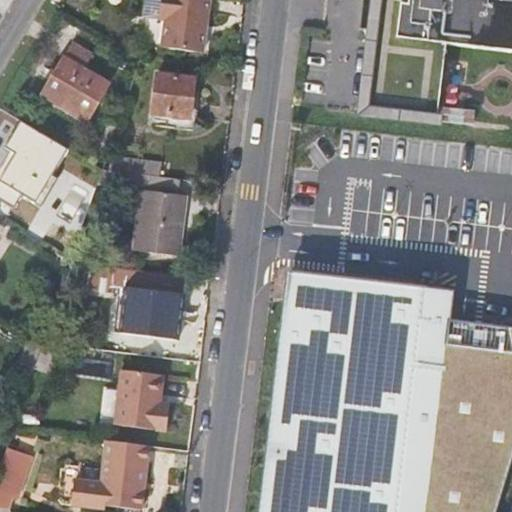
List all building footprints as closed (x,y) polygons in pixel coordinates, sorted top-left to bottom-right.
[(206,51),(212,0),(149,0),(147,16),(161,18),(168,19),(165,47),(206,51)] [(372,31),(376,0),(363,0),(360,30),(372,31)] [(511,0),(376,0),(372,31),(363,111),(382,113),(427,119),(436,120),(445,43),(511,50),(511,0)] [(43,94),(87,120),(109,84),(83,69),(92,54),(74,43),(43,94)] [(154,113),(189,117),(194,78),(159,74),(154,113)] [(357,155),(349,226),(344,271),(386,276),(511,291),(511,172),(499,171),(502,145),(425,136),(427,119),(382,113),(376,157),(357,155)] [(47,172),(64,145),(22,120),(6,146),(12,150),(16,153),(0,178),(0,192),(16,202),(24,190),(44,202),(58,179),(47,172)] [(92,146),(109,153),(112,147),(119,127),(110,124),(106,137),(97,134),(92,146)] [(0,178),(16,153),(12,150),(0,169),(0,178)] [(110,163),(110,170),(159,176),(161,163),(116,157),(116,163),(110,163)] [(178,194),(180,179),(159,176),(110,170),(103,169),(99,184),(142,190),(134,249),(178,254),(185,195),(178,194)] [(344,271),(349,226),(337,225),(332,269),(332,273),(334,276),(336,279),(340,280),(384,285),(386,276),(344,271)] [(178,338),(185,276),(121,268),(72,262),(63,285),(111,291),(111,285),(151,290),(146,335),(178,338)] [(38,314),(31,335),(44,343),(52,318),(38,314)] [(19,368),(34,373),(35,368),(42,348),(44,343),(31,335),(19,368)] [(95,342),(94,349),(131,354),(139,354),(140,347),(95,342)] [(53,352),(42,348),(35,368),(46,371),(53,352)] [(161,403),(164,374),(122,370),(116,424),(168,431),(170,411),(160,410),(161,403)] [(105,414),(117,414),(118,386),(106,385),(105,414)] [(100,505),(142,510),(150,446),(107,440),(102,483),(76,480),(73,505),(100,508),(100,505)] [(1,465),(0,468),(0,508),(10,510),(11,510),(13,493),(19,493),(21,467),(1,465)]
